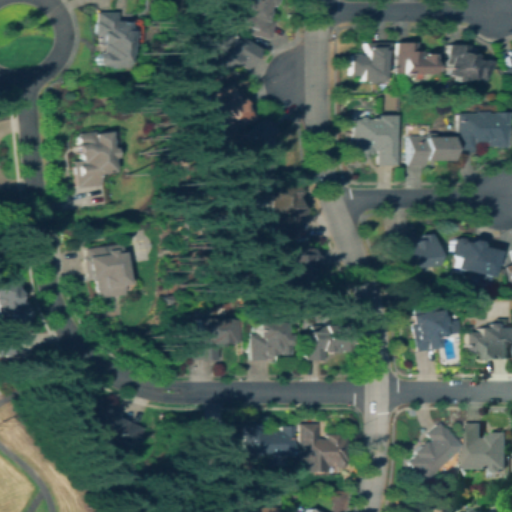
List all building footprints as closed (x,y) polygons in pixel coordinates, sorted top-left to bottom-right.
[(268,0),(267,4),(266,4),(265,7),(262,6),(261,11),(263,11),(261,19),(270,22),(265,39),(245,34),(247,29),(232,26),(235,14),(232,13),(230,10),(232,5),(234,3),(238,4),(239,0),(268,0)] [(118,23),(120,63),(88,65),(88,54),(93,54),(92,33),(85,33),(84,11),(106,10),(107,23),(118,23)] [(216,31),(233,42),(236,38),(254,49),(241,70),(231,64),(227,69),(222,66),(220,70),(213,78),(195,66),(205,48),(205,46),(208,40),(210,40),(216,31)] [(385,42),(385,65),(379,65),(379,81),(372,81),(370,84),(366,84),(363,81),(356,81),(357,75),(346,75),(346,55),(348,55),(348,53),(355,53),(355,55),(358,55),(358,56),(361,56),(361,42),(385,42)] [(427,52),(427,74),(411,74),(411,75),(409,77),(405,77),(403,75),(403,73),(391,73),(392,42),(409,42),(410,50),(421,50),(421,52),(427,52)] [(488,61),(482,81),(471,78),(470,81),(461,79),(461,82),(459,83),(455,82),(453,79),(454,77),(442,74),(445,62),(444,62),(444,44),(462,44),(462,52),(471,54),(470,56),(488,61)] [(511,85),(502,70),(511,63),(511,85)] [(224,83),(232,99),(234,98),(237,103),(240,102),(248,119),(230,128),(228,124),(220,128),(215,120),(213,121),(211,120),(209,116),(211,113),(212,112),(208,104),(211,103),(206,92),(224,83)] [(482,111),(482,112),(488,112),(502,112),(502,126),(504,127),(504,132),(502,133),(503,148),(492,148),(492,146),(484,146),(483,140),(481,140),(481,142),(472,142),(472,152),(454,152),(454,113),(470,113),(470,111),(482,111)] [(265,164),(266,175),(256,175),(256,179),(240,179),(240,132),(259,115),(274,132),(266,139),(266,143),(268,143),(268,155),(267,155),(267,164),(265,164)] [(392,115),(392,165),(373,165),(373,150),(369,150),(369,153),(364,153),(364,157),(349,157),(349,143),(347,143),(348,119),(355,118),(357,116),(361,116),(363,118),(372,118),(372,115),(392,115)] [(101,129),(103,147),(106,147),(109,170),(93,172),(94,184),(70,187),(65,146),(69,146),(68,135),(69,135),(69,133),(101,129)] [(430,134),(432,136),(439,136),(447,137),(447,161),(422,160),(421,165),(404,165),(404,136),(422,136),(425,134),(430,134)] [(287,185),(287,187),(289,187),(289,207),(294,207),(294,214),(293,214),(292,215),(292,239),(273,239),(273,222),(256,222),(256,210),(262,210),(262,186),(287,185)] [(426,233),(426,235),(427,235),(431,265),(394,270),(393,259),(387,259),(384,237),(408,234),(409,238),(415,237),(415,235),(426,233)] [(456,241),(459,241),(462,238),(470,240),(471,242),(471,245),(489,249),(487,261),(489,264),(488,269),(485,271),(484,279),(471,277),(472,272),(447,266),(449,255),(443,254),(446,238),(450,235),(454,236),(456,238),(456,241)] [(116,243),(119,270),(122,269),(124,284),(117,285),(118,293),(92,297),(90,280),(82,281),(78,257),(81,256),(80,248),(116,243)] [(308,248),(308,268),(304,268),(304,283),(272,283),(272,273),(270,273),(269,262),(272,262),(272,249),(292,249),(292,248),(308,248)] [(511,281),(506,284),(502,271),(504,271),(503,268),(511,264),(511,281)] [(0,280),(6,279),(8,286),(9,286),(13,299),(11,300),(12,302),(17,300),(23,321),(7,325),(12,347),(0,350),(0,280)] [(430,300),(432,310),(435,310),(437,316),(438,316),(440,325),(438,326),(440,335),(432,337),(435,347),(411,351),(405,315),(407,315),(405,305),(430,300)] [(233,319),(233,342),(231,342),(231,344),(219,344),(219,347),(211,347),(211,360),(187,360),(187,338),(193,338),(193,326),(195,326),(195,319),(233,319)] [(281,323),(281,334),(285,334),(284,344),(284,354),(267,354),(267,355),(258,356),(258,361),(246,361),(245,334),(253,334),(255,320),(274,320),(274,323),(281,323)] [(490,325),(490,327),(500,327),(501,331),(510,331),(511,359),(487,359),(487,356),(479,356),(479,354),(478,355),(478,352),(463,353),(463,351),(460,351),(460,332),(472,332),(471,327),(480,327),(480,325),(483,322),(488,322),(490,325)] [(343,324),(344,351),(318,351),(319,359),(300,360),(300,340),(305,340),(305,324),(343,324)] [(136,427),(127,448),(110,440),(107,448),(67,429),(75,411),(74,410),(79,401),(136,427)] [(434,422),(439,428),(440,427),(457,446),(418,481),(402,462),(410,454),(409,452),(421,441),(422,443),(426,440),(421,434),(434,422)] [(313,437),(321,437),(321,434),(334,434),(334,436),(343,436),(343,461),(340,461),(340,466),(338,468),(332,468),(330,466),(322,466),(322,472),(295,471),(295,423),(313,423),(313,437)] [(484,437),(488,437),(489,435),(493,435),(493,432),(510,432),(510,469),(505,469),(505,470),(502,472),(497,472),(494,469),(463,469),(463,423),(484,423),(484,437)] [(221,424),(221,463),(194,463),(194,424),(221,424)] [(257,431),(265,431),(266,429),(270,429),(271,431),(275,431),(275,426),(288,426),(288,443),(289,456),(271,456),(270,463),(261,463),(261,456),(240,456),(240,424),(257,424),(257,431)]
